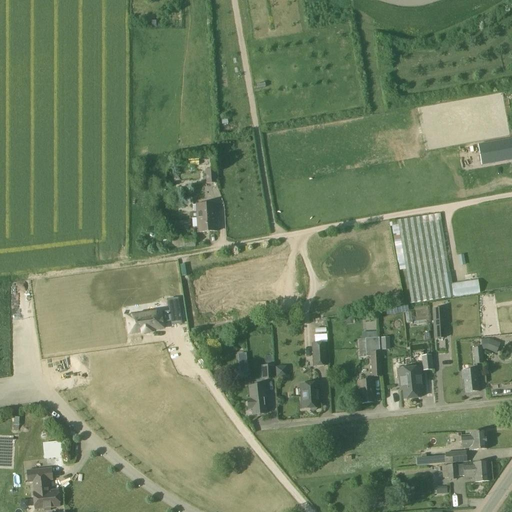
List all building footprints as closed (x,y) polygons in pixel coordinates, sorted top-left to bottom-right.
[(511,139),(478,146),(482,166),(511,160),(511,139)] [(206,185),(216,184),(216,169),(205,170),(206,185)] [(198,233),(217,232),(215,203),(196,204),(198,233)] [(452,284),(439,214),(397,221),(398,225),(392,227),(398,264),(404,262),(411,304),(453,297),(453,298),(479,294),(477,280),(452,284)] [(184,248),(195,247),(195,236),(183,237),(184,248)] [(51,295),(33,297),(40,355),(75,350),(71,317),(54,319),(51,295)] [(179,296),(169,297),(171,310),(163,311),(163,310),(162,309),(143,312),(143,315),(142,315),(129,317),(129,318),(131,331),(144,329),(144,331),(153,330),(153,328),(165,326),(164,320),(166,320),(167,319),(173,319),(173,322),(183,321),(179,296)] [(443,309),(433,309),(435,339),(445,338),(443,309)] [(379,352),(379,338),(365,339),(366,357),(370,357),(371,378),(382,377),(380,352),(379,352)] [(389,338),(381,338),(381,351),(389,350),(389,338)] [(496,354),(500,344),(490,339),(481,340),(482,351),(486,350),(496,354)] [(312,367),(327,366),(325,343),(311,344),(312,367)] [(474,365),(483,364),(482,347),(473,348),(474,365)] [(246,354),(238,355),(240,373),(248,372),(246,354)] [(423,372),(433,371),(431,355),(421,357),(423,372)] [(262,380),(274,379),(273,365),(261,366),(262,380)] [(287,375),(287,366),(277,366),(278,375),(287,375)] [(419,398),(418,386),(421,385),(420,368),(398,370),(400,387),(403,387),(404,399),(419,398)] [(478,392),(477,378),(478,378),(477,369),(461,370),(462,379),(463,379),(464,393),(478,392)] [(361,404),(374,403),(373,388),(374,388),(373,380),(359,381),(361,404)] [(318,408),(317,395),(319,394),(318,383),(301,385),(302,392),(300,392),(301,401),(303,401),(303,409),(309,408),(310,410),(312,411),(314,410),(315,410),(316,408),(318,408)] [(266,414),(265,399),(266,399),(265,385),(248,386),(249,400),(247,400),(248,410),(252,410),(252,415),(266,414)] [(487,450),(485,431),(469,432),(470,435),(461,436),(461,449),(469,448),(469,451),(487,450)] [(64,441),(45,442),(45,459),(64,458),(64,441)] [(446,465),(467,463),(466,452),(445,453),(446,465)] [(489,482),(488,462),(473,463),(473,464),(462,465),(456,465),(447,466),(442,467),(442,479),(448,478),(448,481),(458,480),(457,477),(463,477),(463,479),(474,479),(474,483),(489,482)] [(49,491),(48,478),(34,480),(35,492),(34,493),(36,509),(45,508),(46,510),(51,510),(52,507),(60,506),(58,490),(49,491)]
